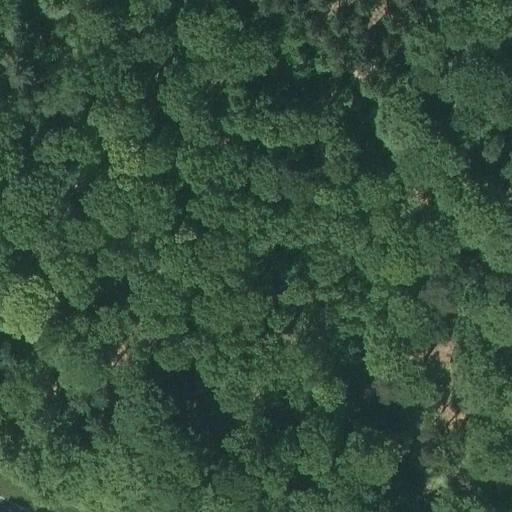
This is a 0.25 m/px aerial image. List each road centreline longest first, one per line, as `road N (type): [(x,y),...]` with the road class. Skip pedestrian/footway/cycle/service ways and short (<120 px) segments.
road 1 (track): [(306,511),(201,449),(177,428),(145,372),(55,126),(32,0)]
road 2 (track): [(511,176),(253,0)]
road 3 (primary): [(116,511),(0,454)]
